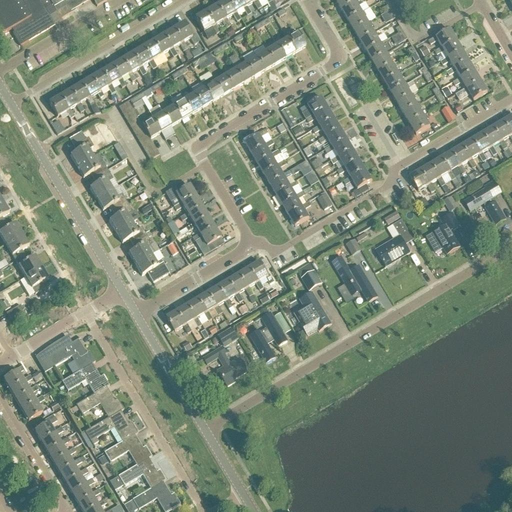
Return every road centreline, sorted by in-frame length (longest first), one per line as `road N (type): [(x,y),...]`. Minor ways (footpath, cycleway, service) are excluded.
road 1 (residential): [(205,432),(511,243)]
road 2 (residential): [(251,246),(199,154),(335,64),(335,48),(306,0)]
road 3 (residential): [(202,511),(84,314)]
road 4 (unclassified): [(121,290),(9,104)]
road 5 (residential): [(0,395),(68,511),(11,511),(0,492)]
road 6 (residential): [(9,104),(185,0)]
road 7 (residential): [(398,166),(385,188),(282,250),(251,246)]
road 8 (residential): [(0,72),(121,0)]
road 9 (unclassified): [(205,432),(136,316)]
road 10 (residential): [(136,316),(251,246)]
road 11 (residential): [(398,166),(511,99)]
